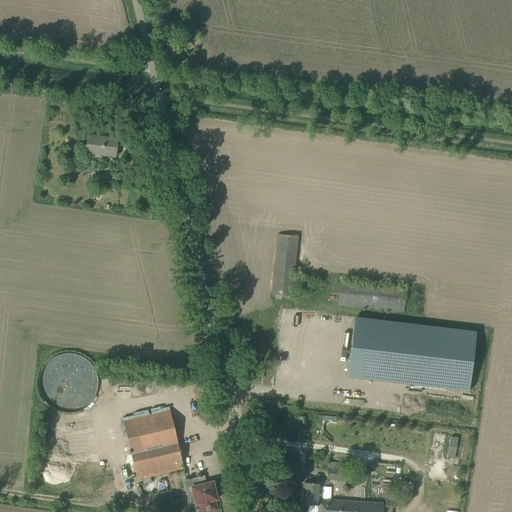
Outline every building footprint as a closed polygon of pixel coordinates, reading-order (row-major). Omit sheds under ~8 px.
[(85,152),(115,156),(117,139),(87,136),(85,152)] [(271,294),(281,295),(292,296),(293,286),(310,289),(311,278),(293,275),(298,236),(278,234),(271,294)] [(336,306),(403,313),(406,287),(339,279),(336,306)] [(354,338),(352,337),(349,357),(351,357),(349,377),(466,391),(473,332),(356,318),(354,338)] [(257,357),(268,358),(269,349),(257,348),(257,357)] [(136,480),(142,479),(143,485),(151,483),(150,477),(184,468),(170,410),(122,421),(136,480)] [(326,479),(342,479),(343,469),(327,468),(326,479)] [(184,480),(188,505),(196,503),(198,511),(206,511),(217,510),(214,500),(217,499),(213,482),(198,485),(196,477),(184,480)] [(317,511),(390,511),(390,505),(383,505),(383,503),(320,499),(320,484),(303,483),(302,505),(318,506),(317,511)]
